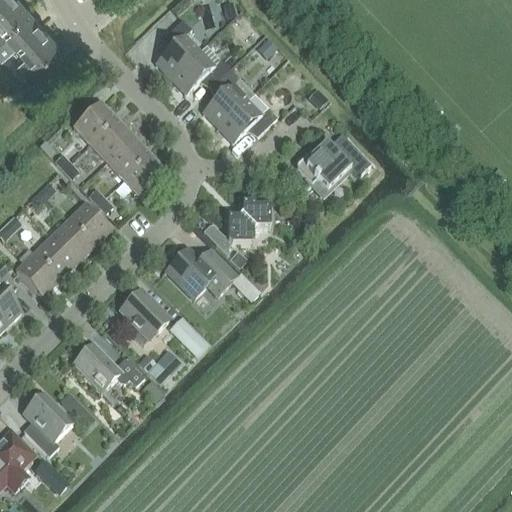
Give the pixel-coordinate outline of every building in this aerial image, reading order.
[(0,33),(26,11),(16,0),(3,0),(0,3),(0,33)] [(198,31),(221,19),(211,0),(192,0),(185,4),(198,31)] [(26,11),(0,33),(0,45),(6,41),(15,51),(41,29),(26,11)] [(172,50),(154,67),(169,82),(198,55),(183,40),(190,34),(181,24),(163,41),(172,50)] [(37,63),(56,46),(41,29),(15,51),(24,62),(12,71),(18,78),(26,88),(45,72),(37,63)] [(198,55),(169,82),(185,99),(202,82),(210,91),(228,74),(219,64),(212,71),(198,55)] [(218,99),(201,115),(216,132),(252,98),(237,83),(228,74),(210,91),(218,99)] [(252,98),(216,132),(232,148),(250,131),(258,140),(276,123),(266,113),(252,98)] [(88,150),(115,124),(99,107),(72,132),(88,150)] [(105,168),(132,142),(115,124),(88,150),(105,168)] [(294,170),(310,188),(312,186),(323,197),(335,185),(337,187),(347,177),(353,184),(369,169),(341,140),(330,151),(328,149),(321,157),(316,152),(310,158),(308,156),(294,170)] [(122,185),(149,160),(132,142),(105,168),(122,185)] [(149,160),(122,185),(139,203),(166,178),(149,160)] [(69,169),(61,161),(53,168),(60,176),(69,169)] [(78,179),(69,169),(60,176),(70,186),(78,179)] [(108,208),(116,201),(101,183),(93,190),(108,208)] [(46,189),(38,196),(47,205),(54,198),(46,189)] [(103,204),(93,194),(85,203),(94,212),(103,204)] [(47,205),(38,196),(28,206),(37,215),(47,205)] [(112,212),(103,204),(94,212),(104,221),(112,212)] [(265,206),(241,206),(240,217),(236,221),(228,221),(226,240),(223,240),(215,248),(227,260),(228,252),(231,248),(252,248),(253,234),(256,231),(267,231),(269,210),(265,206)] [(66,225),(92,252),(110,235),(84,208),(66,225)] [(12,223),(4,230),(12,239),(20,232),(12,223)] [(75,269),(92,252),(66,225),(49,242),(75,269)] [(12,239),(4,230),(0,233),(0,246),(2,248),(12,239)] [(58,285),(75,269),(49,242),(32,259),(58,285)] [(217,301),(235,283),(217,265),(207,275),(186,254),(165,275),(193,304),(206,290),(217,301)] [(40,302),(58,285),(32,259),(14,276),(40,302)] [(21,316),(7,302),(15,293),(0,277),(0,324),(6,331),(21,316)] [(141,349),(166,324),(140,299),(121,319),(137,335),(132,340),(141,349)] [(198,339),(182,323),(171,333),(188,350),(198,339)] [(134,391),(142,383),(122,363),(114,371),(91,349),(72,368),(100,397),(120,378),(134,391)] [(159,356),(154,363),(170,373),(175,366),(159,356)] [(53,446),(70,429),(41,399),(22,418),(30,426),(22,435),(47,461),(58,451),(53,446)] [(35,463),(14,442),(5,451),(1,446),(0,446),(0,496),(4,493),(12,501),(29,484),(21,476),(35,463)]
